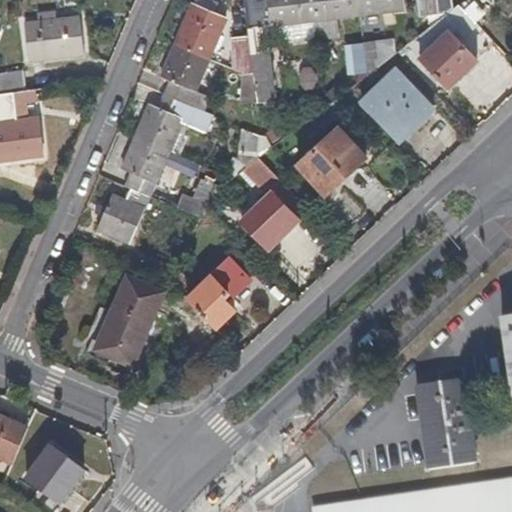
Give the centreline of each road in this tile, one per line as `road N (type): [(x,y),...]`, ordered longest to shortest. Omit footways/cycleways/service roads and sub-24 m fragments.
road 1 (primary): [(501,165),(188,463)]
road 2 (residential): [(159,0),(2,366)]
road 3 (residential): [(2,366),(130,421),(188,463)]
